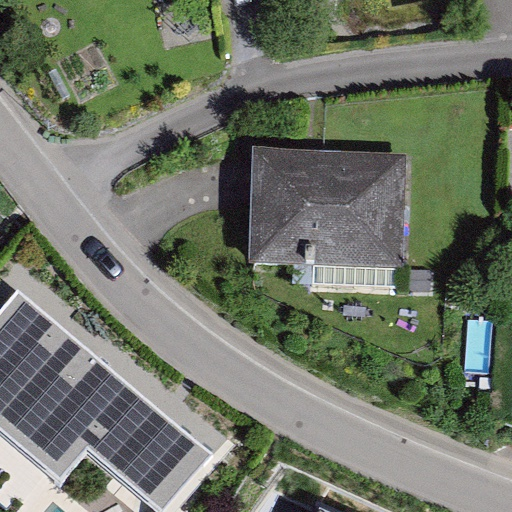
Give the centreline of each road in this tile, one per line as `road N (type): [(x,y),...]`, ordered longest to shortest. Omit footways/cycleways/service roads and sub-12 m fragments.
road 1 (residential): [(511,508),(350,447),(220,375),(95,265),(44,194)]
road 2 (residential): [(44,194),(71,174),(289,81),(511,58)]
